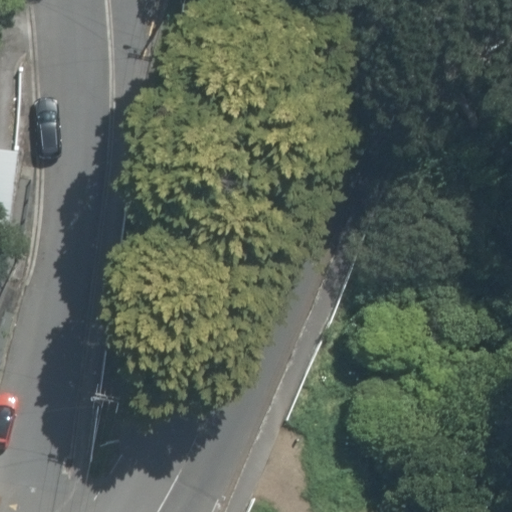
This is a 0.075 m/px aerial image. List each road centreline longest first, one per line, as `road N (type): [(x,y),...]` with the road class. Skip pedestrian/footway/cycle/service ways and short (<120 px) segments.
road 1 (unclassified): [(475,0),(444,24),(382,102),(156,511)]
road 2 (residential): [(83,0),(82,179),(39,511)]
